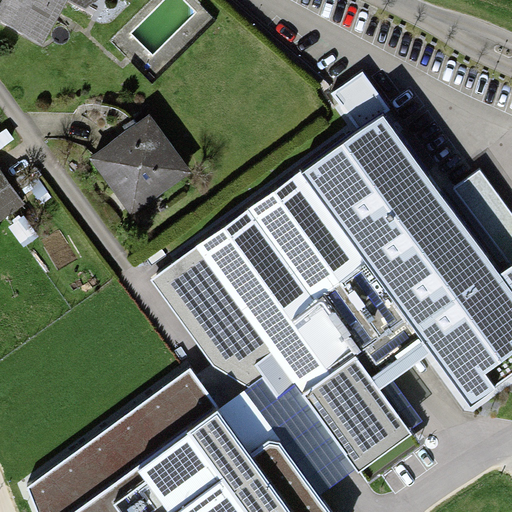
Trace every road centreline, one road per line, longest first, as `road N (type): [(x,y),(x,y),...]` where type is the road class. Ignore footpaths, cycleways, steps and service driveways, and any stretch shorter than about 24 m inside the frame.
road 1 (unknown): [(511,185),(401,77),(359,0)]
road 2 (tertiary): [(511,57),(385,0)]
